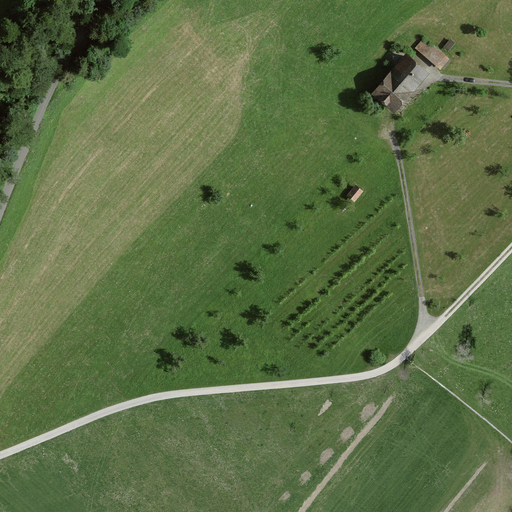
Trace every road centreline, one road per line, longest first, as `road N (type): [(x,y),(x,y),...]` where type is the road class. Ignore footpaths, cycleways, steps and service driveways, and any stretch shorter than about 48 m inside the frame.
road 1 (track): [(0,456),(159,397),(352,379),(382,373),(406,356)]
road 2 (tertiary): [(98,0),(0,211)]
road 3 (track): [(427,335),(395,128)]
road 4 (track): [(406,356),(511,252)]
